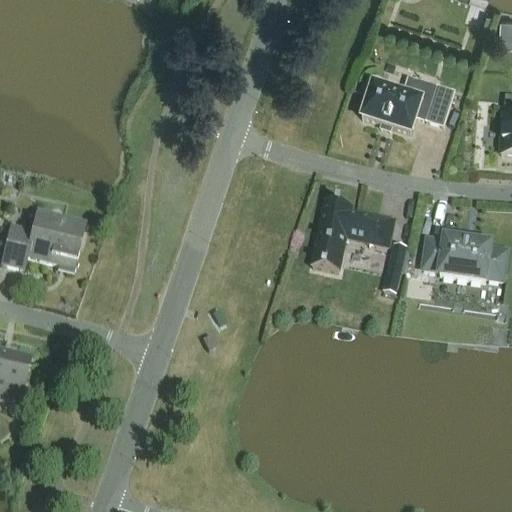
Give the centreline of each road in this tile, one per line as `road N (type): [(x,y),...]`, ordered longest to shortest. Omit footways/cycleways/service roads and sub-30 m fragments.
road 1 (residential): [(227,137),(409,192),(511,196)]
road 2 (unclassified): [(150,363),(227,137)]
road 3 (residential): [(150,363),(116,345),(0,313)]
road 4 (unclassified): [(227,137),(274,0)]
road 5 (unclassified): [(108,494),(150,363)]
